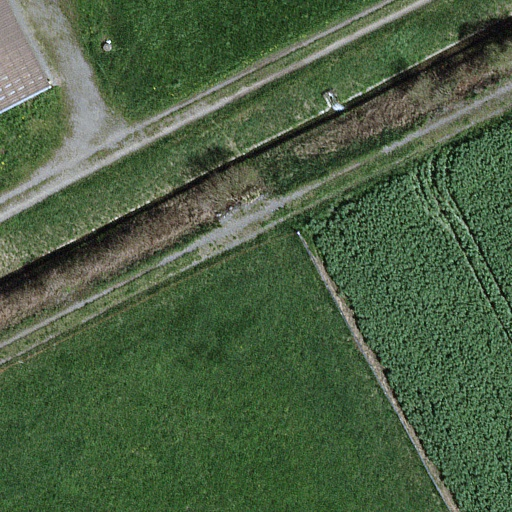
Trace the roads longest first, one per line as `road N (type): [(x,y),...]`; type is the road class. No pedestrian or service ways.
road 1 (track): [(0,355),(511,94)]
road 2 (track): [(421,0),(0,210)]
